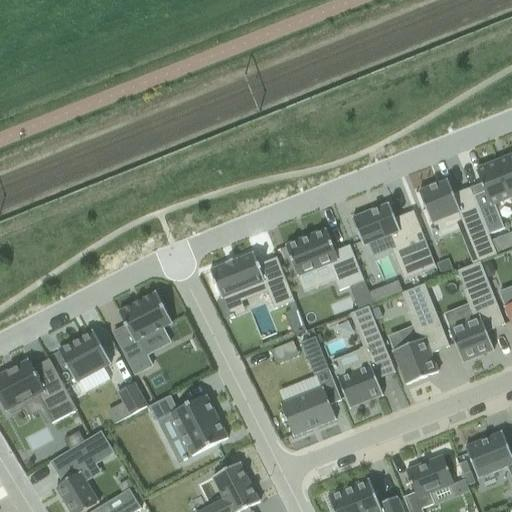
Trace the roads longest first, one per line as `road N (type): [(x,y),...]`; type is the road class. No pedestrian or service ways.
road 1 (residential): [(511,122),(174,259)]
road 2 (residential): [(281,476),(511,385)]
road 3 (residential): [(281,476),(174,259)]
road 4 (residential): [(174,259),(0,345)]
